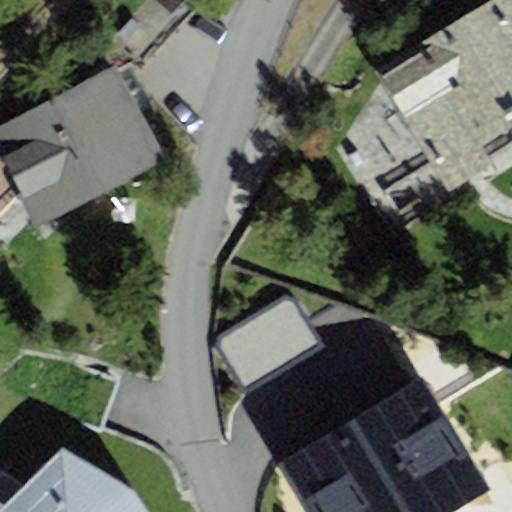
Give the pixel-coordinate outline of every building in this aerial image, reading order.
[(511,155),(511,0),(499,0),(316,108),(387,229),(511,155)] [(116,66),(0,127),(0,158),(37,227),(165,159),(116,66)] [(321,345),(290,295),(217,341),(249,391),(321,345)] [(453,511),(489,491),(421,379),(283,462),(312,511),(453,511)] [(147,511),(135,491),(62,449),(3,506),(0,504),(0,511),(147,511)]
